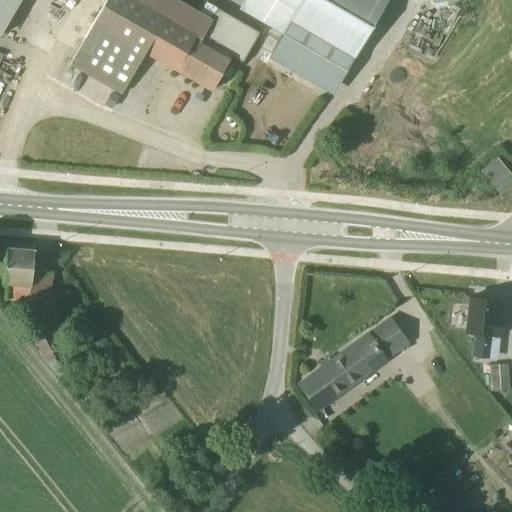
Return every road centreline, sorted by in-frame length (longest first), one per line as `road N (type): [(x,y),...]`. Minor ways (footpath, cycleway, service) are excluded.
road 1 (primary): [(290,213),(125,206),(58,212)]
road 2 (primary): [(58,212),(287,241)]
road 3 (primary): [(287,241),(464,243)]
road 4 (primary): [(464,243),(290,213)]
road 5 (unclassified): [(287,241),(266,406)]
road 6 (unclassified): [(266,406),(386,511)]
